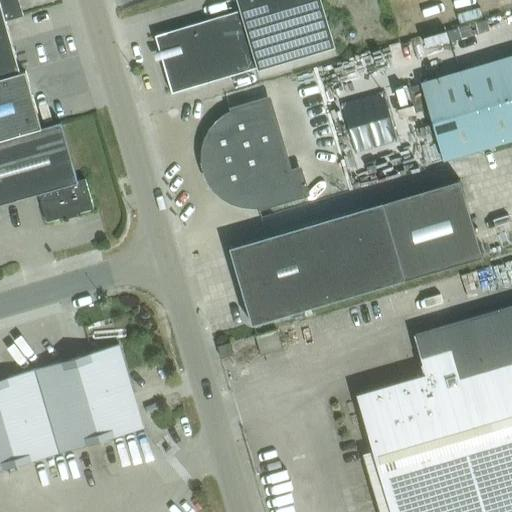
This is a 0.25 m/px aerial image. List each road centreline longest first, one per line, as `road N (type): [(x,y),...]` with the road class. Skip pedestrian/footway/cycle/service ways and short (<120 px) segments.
road 1 (unclassified): [(166,256),(90,0)]
road 2 (unclassified): [(241,511),(166,256)]
road 3 (unclassified): [(0,305),(166,256)]
